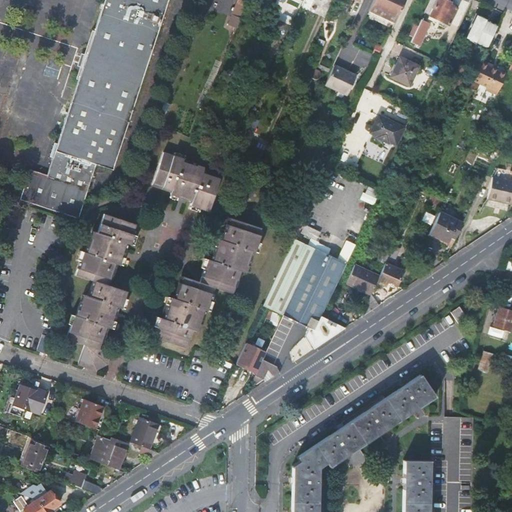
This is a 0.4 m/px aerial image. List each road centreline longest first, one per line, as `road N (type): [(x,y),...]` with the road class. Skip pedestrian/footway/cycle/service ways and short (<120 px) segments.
road 1 (tertiary): [(511,229),(221,427)]
road 2 (residential): [(0,354),(221,427)]
road 3 (tertiary): [(221,427),(94,511)]
